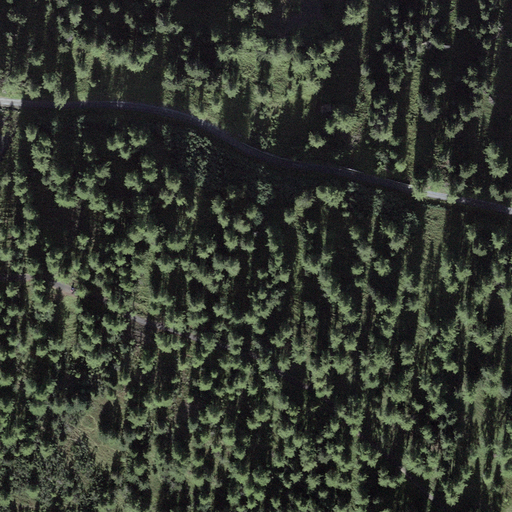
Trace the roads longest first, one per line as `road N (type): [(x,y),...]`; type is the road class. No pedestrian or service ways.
road 1 (track): [(0,109),(113,109),(193,121),(282,170),(511,206)]
road 2 (track): [(447,511),(360,425),(282,373),(47,280),(0,276)]
